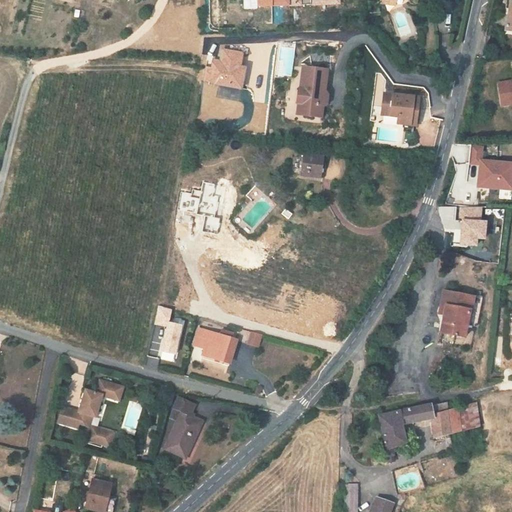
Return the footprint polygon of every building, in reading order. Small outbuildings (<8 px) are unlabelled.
[(498,53),(511,55),(511,16),(505,15),(498,53)] [(294,76),(294,42),(277,42),(277,76),(294,76)] [(289,103),(289,107),(294,108),(295,110),(294,116),(313,119),(315,107),(318,105),(319,96),(317,94),(316,94),(320,71),(295,67),(292,90),(291,89),(288,103),(289,103)] [(377,96),(373,117),(389,120),(388,127),(406,130),(411,102),(377,96)] [(511,103),(497,106),(500,128),(511,126),(511,103)] [(511,188),(511,161),(482,159),(483,145),(471,144),(469,166),(477,166),(475,188),(511,191),(511,188)] [(307,176),(310,159),(294,156),(291,173),(307,176)] [(291,173),(291,177),(310,179),(314,159),(310,159),(307,176),(291,173)] [(444,202),(462,203),(462,183),(444,183),(444,202)] [(456,206),(456,246),(476,246),(476,240),(483,240),(483,206),(456,206)] [(284,208),(280,214),(288,219),(292,212),(284,208)] [(464,321),(474,323),(478,296),(438,290),(436,304),(441,305),(440,314),(438,332),(449,334),(448,337),(454,337),(454,334),(463,335),(464,321)] [(163,319),(164,313),(156,310),(155,317),(163,319)] [(198,354),(205,357),(219,361),(220,361),(218,364),(224,365),(232,339),(227,338),(228,333),(217,329),(215,334),(195,328),(190,345),(200,348),(198,354)] [(246,332),(243,343),(253,345),(256,334),(246,332)] [(155,370),(159,358),(150,355),(146,367),(155,370)] [(67,415),(51,411),(46,426),(66,431),(67,426),(79,429),(81,419),(84,420),(90,399),(103,402),(107,388),(87,383),(83,397),(73,393),(67,415)] [(156,446),(177,454),(193,418),(179,412),(183,403),(168,396),(163,406),(172,409),(156,446)] [(480,404),(449,410),(454,435),(484,429),(480,404)] [(439,411),(438,405),(413,410),(415,425),(425,423),(427,439),(454,435),(449,410),(449,409),(439,411)] [(415,425),(413,410),(393,415),(396,430),(415,425)] [(396,430),(393,415),(370,420),(382,467),(387,465),(383,451),(383,448),(398,444),(395,430),(396,430)] [(100,449),(103,435),(81,429),(77,443),(93,447),(100,449)] [(92,451),(93,447),(77,443),(76,446),(92,451)] [(351,511),(351,486),(339,486),(339,511),(351,511)] [(82,511),(102,511),(108,490),(87,487),(82,511)] [(371,503),(368,511),(384,511),(386,508),(371,503)]
